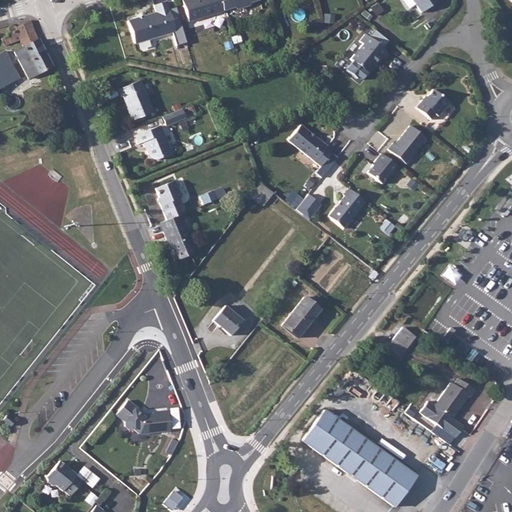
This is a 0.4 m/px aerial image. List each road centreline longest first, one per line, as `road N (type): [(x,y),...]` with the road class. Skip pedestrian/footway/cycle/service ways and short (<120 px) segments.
road 1 (secondary): [(238,463),(507,137)]
road 2 (residential): [(162,305),(42,3)]
road 3 (residential): [(162,305),(135,317),(0,490)]
road 4 (unknown): [(361,338),(356,400),(418,465),(401,511)]
road 5 (residential): [(477,36),(435,45),(356,142)]
road 6 (residential): [(220,457),(162,305)]
road 7 (residential): [(443,511),(511,404)]
